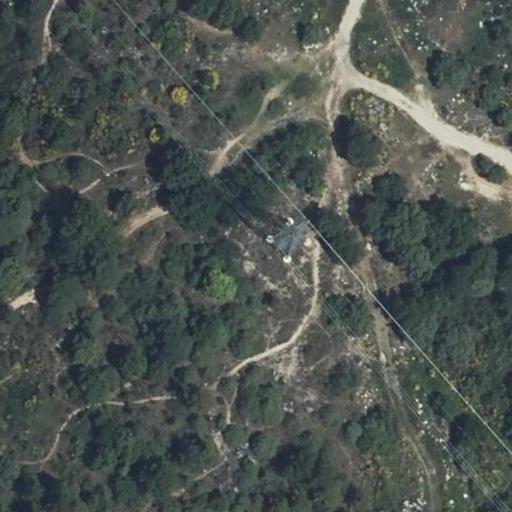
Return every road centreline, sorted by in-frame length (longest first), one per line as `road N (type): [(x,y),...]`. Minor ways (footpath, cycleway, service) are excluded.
road 1 (track): [(437,511),(430,459),(345,156),(337,114),(349,69)]
road 2 (track): [(511,164),(349,69)]
